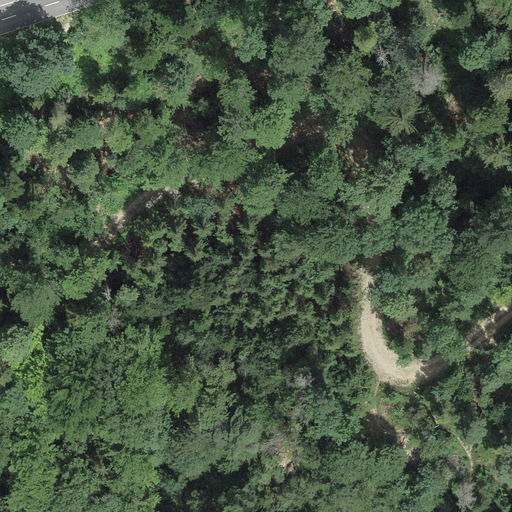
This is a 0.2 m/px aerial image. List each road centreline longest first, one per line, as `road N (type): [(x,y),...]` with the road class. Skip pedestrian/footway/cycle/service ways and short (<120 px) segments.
road 1 (track): [(0,352),(142,198),(273,141),(325,136),(357,148),(372,181),(370,339),(383,370)]
road 2 (track): [(383,370),(415,377),(439,370),(511,310)]
